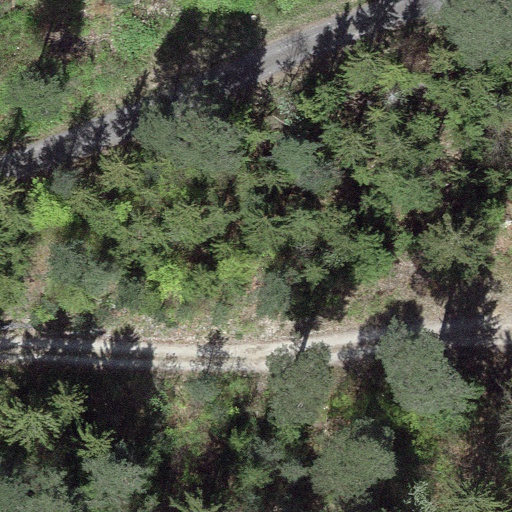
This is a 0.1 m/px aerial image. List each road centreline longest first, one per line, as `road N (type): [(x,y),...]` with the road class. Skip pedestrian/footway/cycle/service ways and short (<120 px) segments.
road 1 (track): [(0,348),(237,356),(511,337)]
road 2 (unclassified): [(460,0),(0,170)]
